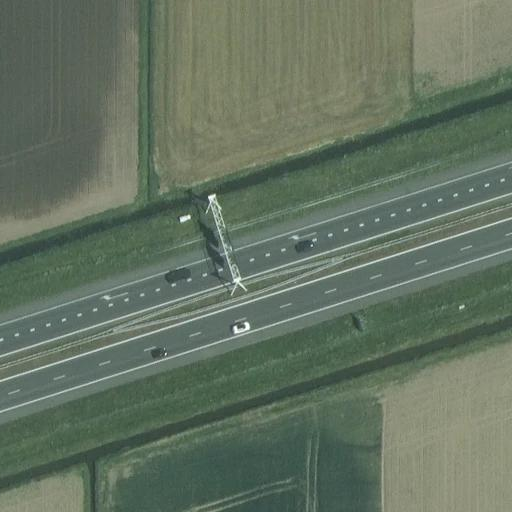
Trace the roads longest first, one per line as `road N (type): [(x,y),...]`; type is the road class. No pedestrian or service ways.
road 1 (motorway): [(511,177),(0,340)]
road 2 (motorway): [(0,397),(511,234)]
